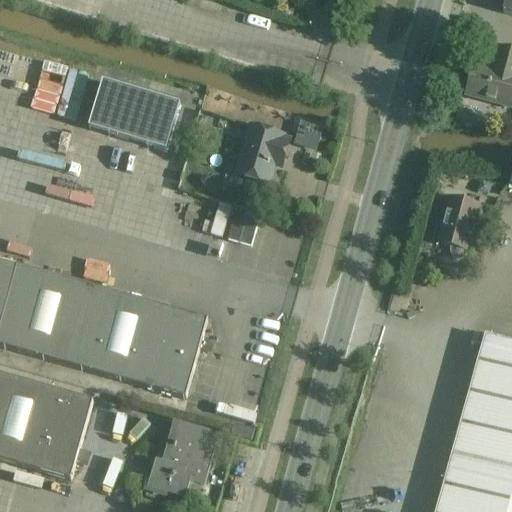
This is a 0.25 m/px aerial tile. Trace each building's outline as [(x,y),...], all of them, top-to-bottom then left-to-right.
[(511,0),(507,0),(503,16),(511,18),(511,0)] [(511,54),(497,51),(491,76),(473,71),(466,98),(511,109),(511,54)] [(103,85),(89,131),(166,154),(180,108),(103,85)] [(202,117),(196,139),(208,142),(214,121),(202,117)] [(280,169),(288,143),(283,141),(283,140),(250,130),(236,176),(268,186),(274,168),(280,169)] [(469,255),(481,208),(449,200),(437,246),(450,250),(449,255),(452,260),(456,262),(461,262),(464,260),(467,254),(469,255)] [(226,243),(226,244),(250,251),(250,250),(257,227),(233,220),(226,243)] [(0,349),(185,401),(207,323),(0,264),(0,349)] [(511,511),(511,345),(486,338),(437,511),(511,511)] [(0,463),(71,484),(93,405),(0,379),(0,463)] [(205,491),(219,437),(172,424),(161,465),(154,463),(146,492),(185,502),(189,487),(205,491)] [(250,445),(254,432),(233,427),(230,439),(250,445)]
